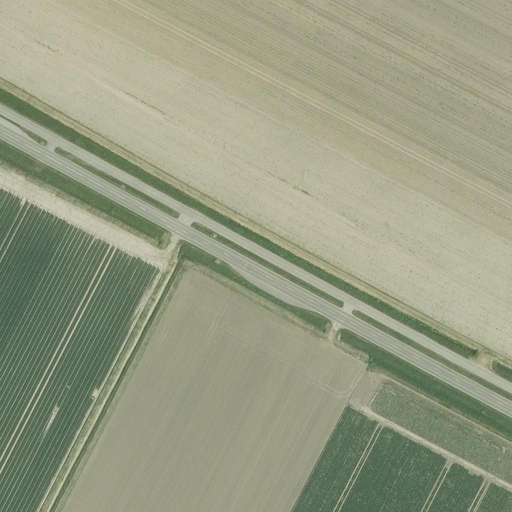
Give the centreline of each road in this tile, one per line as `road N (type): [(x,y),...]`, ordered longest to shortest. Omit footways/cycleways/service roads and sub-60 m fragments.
road 1 (tertiary): [(511,410),(0,131)]
road 2 (unclassified): [(511,388),(0,109)]
